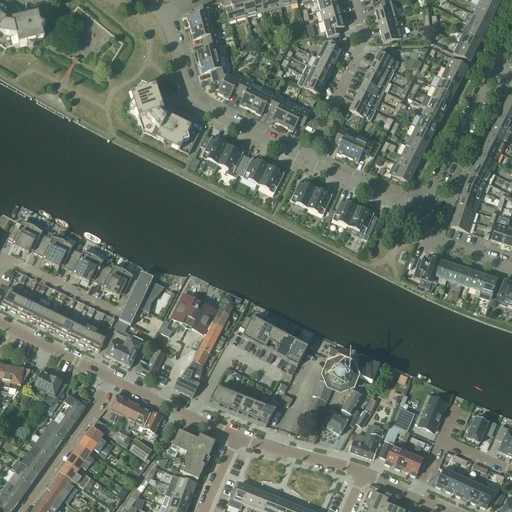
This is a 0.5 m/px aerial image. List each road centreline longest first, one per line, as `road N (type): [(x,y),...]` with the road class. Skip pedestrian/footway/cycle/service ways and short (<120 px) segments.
road 1 (residential): [(161,13),(190,99),(307,158)]
road 2 (residential): [(307,158),(362,49),(352,0)]
road 3 (residential): [(109,377),(21,511)]
road 4 (residential): [(422,207),(493,71)]
road 5 (residential): [(236,437),(109,377)]
road 6 (residential): [(120,313),(10,261),(0,266)]
road 7 (residential): [(362,473),(236,437)]
road 8 (residential): [(307,158),(422,207)]
road 9 (residential): [(109,377),(0,323)]
road 10 (residential): [(422,207),(431,240),(511,270)]
